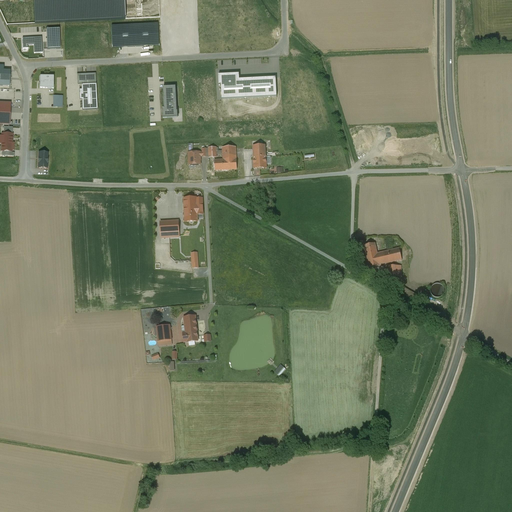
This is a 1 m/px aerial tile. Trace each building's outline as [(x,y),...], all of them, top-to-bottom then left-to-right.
[(47,48),(60,47),(59,28),(46,28),(47,48)] [(96,74),(77,75),(78,85),(81,85),(96,84),(96,74)] [(40,78),(40,90),(53,90),(53,78),(40,78)] [(96,84),(81,85),(82,110),(97,110),(96,84)] [(165,117),(177,116),(176,85),(164,85),(165,117)] [(63,97),(53,97),(53,109),(63,109),(63,97)] [(0,104),(0,124),(10,125),(11,105),(0,104)] [(12,135),(2,134),(2,137),(1,137),(0,144),(2,144),(1,152),(12,152),(12,150),(14,151),(14,143),(12,143),(12,135)] [(253,146),(254,157),(266,157),(265,145),(253,146)] [(222,150),(216,151),(216,155),(223,154),(223,160),(214,161),(215,171),(237,170),(236,147),(223,148),(222,150)] [(217,158),(216,155),(216,151),(216,148),(209,148),(209,158),(217,158)] [(203,157),(202,152),(187,153),(187,164),(195,164),(195,167),(200,167),(200,161),(201,161),(201,157),(203,157)] [(38,154),(37,170),(47,170),(48,154),(38,154)] [(266,168),(266,157),(254,157),(254,169),(266,168)] [(202,198),(184,199),(185,222),(198,221),(197,215),(203,215),(202,198)] [(180,255),(178,222),(160,222),(161,239),(169,238),(169,256),(180,255)] [(203,230),(191,231),(192,241),(204,240),(203,230)] [(363,246),(367,264),(371,263),(370,259),(378,257),(377,254),(375,244),(363,246)] [(399,249),(377,254),(378,257),(370,259),(371,263),(367,264),(369,268),(402,261),(399,249)] [(390,288),(401,288),(401,266),(388,266),(388,269),(386,269),(386,272),(389,272),(388,285),(390,284),(390,288)] [(439,284),(437,284),(435,284),(433,285),(432,287),(431,289),(430,291),(431,293),(432,295),(434,297),(436,298),(438,298),(441,297),(442,295),(444,293),(444,291),(444,289),(443,287),(441,285),(439,284)] [(419,297),(403,288),(400,293),(416,302),(419,297)] [(184,317),(185,333),(187,342),(198,341),(195,316),(184,317)] [(158,337),(158,342),(171,340),(170,326),(157,327),(156,329),(155,330),(156,337),(158,337)] [(281,376),(287,369),(282,364),(275,372),(281,376)]
